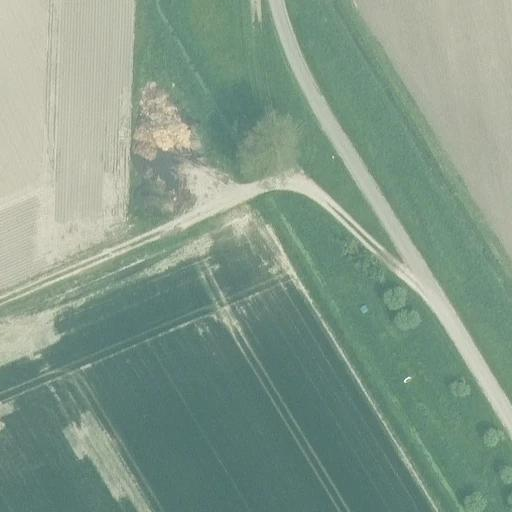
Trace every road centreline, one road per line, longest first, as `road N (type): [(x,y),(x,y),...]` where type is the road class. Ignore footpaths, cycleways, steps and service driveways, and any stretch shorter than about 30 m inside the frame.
road 1 (unclassified): [(511,425),(312,102),(274,0)]
road 2 (track): [(425,284),(314,195),(271,186),(0,301)]
road 3 (track): [(254,0),(271,186)]
